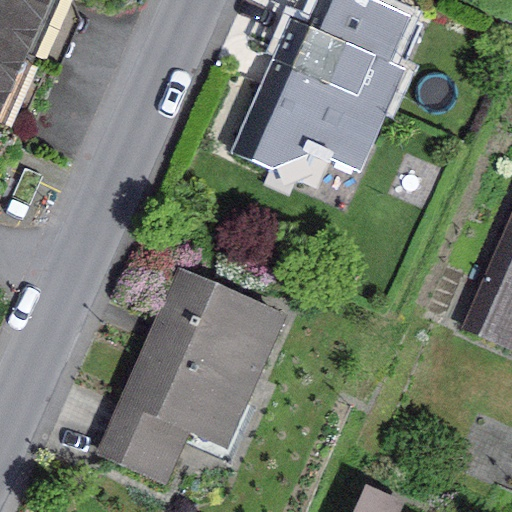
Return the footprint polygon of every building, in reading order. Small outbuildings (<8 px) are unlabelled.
[(0,0),(0,42),(23,52),(44,0),(0,0)] [(298,23),(244,147),(276,161),(317,148),(350,163),(412,22),(362,0),(325,0),(312,30),(298,23)] [(0,42),(0,105),(23,52),(0,42)] [(511,238),(476,325),(511,339),(511,238)] [(181,274),(105,460),(162,483),(184,430),(228,448),(282,315),(181,274)] [(368,486),(356,511),(395,511),(400,500),(368,486)]
